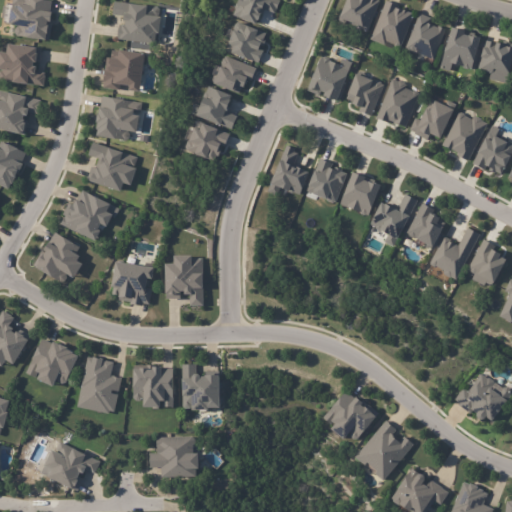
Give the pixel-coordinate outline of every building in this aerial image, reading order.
[(53,0),(11,0),(9,24),(16,25),(14,36),(48,40),(53,0)] [(264,10),(261,15),(254,13),(256,14),(253,22),(252,22),(251,26),(234,19),(235,18),(230,16),(233,10),(232,9),(233,7),(231,6),(233,0),(277,0),(280,1),(277,10),(276,9),(274,14),(264,10)] [(376,0),(379,1),(365,32),(358,29),(358,28),(335,19),(342,0),(376,0)] [(113,15),(124,16),(123,25),(119,24),(117,40),(156,44),(160,6),(114,2),(113,15)] [(399,8),(398,11),(402,13),(403,12),(414,17),(400,50),(399,50),(398,51),(394,49),(394,48),(386,44),(385,48),(370,42),(387,3),(399,8)] [(431,16),(428,22),(431,23),(432,23),(437,25),(438,23),(446,27),(433,58),(413,50),(411,50),(404,47),(419,11),(431,16)] [(262,47),(257,44),(255,48),(263,51),(257,65),(243,59),(242,61),(226,54),(227,53),(223,52),(225,47),(222,46),(229,31),(231,32),(235,22),(265,34),(263,39),(265,40),(262,47)] [(453,30),(464,33),(463,35),(469,37),(474,36),(480,38),(473,69),(470,69),(470,70),(468,71),(465,70),(464,68),(465,67),(463,66),(463,67),(453,65),(451,72),(440,69),(451,29),(453,30)] [(504,46),(504,47),(511,49),(511,53),(507,72),(509,72),(506,83),(490,79),(492,73),(479,70),(482,58),(480,58),(482,48),(485,48),(487,41),(504,46)] [(10,46),(41,49),(39,63),(43,63),(41,73),(46,74),(44,87),(17,83),(17,82),(1,80),(4,54),(9,55),(10,46)] [(140,91),(144,53),(112,50),(111,57),(105,57),(102,88),(119,89),(120,84),(129,85),(128,90),(140,91)] [(255,70),(250,81),(244,79),(238,95),(231,92),(230,95),(208,86),(216,67),(219,68),(220,66),(219,63),(221,60),(223,59),(224,57),(255,69),(255,70)] [(333,99),(332,103),(319,98),(320,95),(318,94),(318,96),(304,90),(313,67),(316,68),(320,58),(323,59),(323,58),(330,60),(329,62),(348,69),(345,75),(347,79),(346,81),(343,82),(341,87),(344,88),(339,101),(333,99)] [(372,82),(372,81),(374,82),(375,81),(377,81),(382,83),(382,84),(384,85),(371,116),(359,111),(359,109),(349,104),(350,101),(345,99),(346,97),(344,96),(353,74),(372,82)] [(393,123),(390,121),(389,124),(376,118),(393,79),(399,82),(401,81),(407,83),(407,85),(406,88),(414,91),(416,90),(419,92),(420,95),(405,129),(393,123)] [(225,111),(239,117),(233,131),(221,126),(220,129),(195,118),(195,116),(193,115),(199,99),(204,101),(210,88),(231,97),(225,111)] [(37,109),(36,109),(36,112),(29,111),(29,115),(25,115),(24,119),(26,119),(26,123),(25,131),(24,131),(23,134),(0,128),(0,90),(13,92),(13,93),(39,98),(38,101),(39,102),(37,109)] [(128,141),(130,131),(137,132),(141,102),(101,96),(95,136),(128,141)] [(428,136),(425,140),(413,134),(413,133),(408,131),(414,118),(417,120),(422,109),(427,111),(431,101),(444,107),(448,100),(456,104),(452,111),(450,110),(436,140),(428,136)] [(466,162),(455,156),(456,155),(440,147),(458,114),(459,114),(460,114),(463,115),(464,117),(471,121),(473,118),(475,117),(480,120),(481,122),(486,125),(466,162)] [(223,147),(218,145),(216,150),(219,152),(216,158),(213,157),(210,163),(203,160),(202,162),(189,156),(191,153),(182,149),(184,145),(182,144),(188,131),(194,133),(198,126),(213,132),(214,129),(228,135),(223,147)] [(492,173),(486,170),(486,169),(484,168),(483,170),(471,163),(476,154),(474,153),(482,138),(488,141),(491,136),(505,143),(506,142),(508,141),(511,143),(511,151),(509,157),(507,156),(502,166),(503,167),(499,174),(493,171),(492,173)] [(25,153),(20,163),(24,165),(15,185),(13,184),(10,190),(0,185),(0,146),(2,142),(20,150),(20,151),(25,153)] [(86,180),(120,191),(123,182),(130,185),(138,156),(92,143),(88,155),(98,158),(95,167),(91,166),(86,180)] [(299,157),(294,169),(295,169),(296,167),(305,171),(309,173),(301,194),(296,193),(294,193),(290,192),(290,190),(289,190),(288,192),(281,189),(278,196),(269,192),(271,186),(269,185),(278,162),(281,163),(288,145),(297,149),(296,152),(300,153),(299,157)] [(322,159),(333,164),(330,171),(333,172),(334,168),(341,171),(340,172),(345,174),(342,183),(343,183),(335,202),(333,203),(327,201),(326,198),(327,195),(326,194),(323,201),(310,195),(311,193),(306,191),(307,188),(305,187),(312,171),(315,172),(320,158),(322,159)] [(355,174),(366,178),(365,181),(374,184),(380,186),(370,216),(368,215),(366,216),(363,215),(363,213),(341,206),(353,173),(355,174)] [(115,205),(81,190),(74,205),(69,203),(59,224),(95,240),(102,224),(105,226),(115,205)] [(369,221),(380,202),(396,211),(407,191),(419,198),(392,245),(383,241),(387,234),(377,229),(379,227),(369,221)] [(434,212),(431,218),(444,226),(442,231),(440,231),(429,251),(413,242),(414,240),(414,239),(413,240),(412,240),(408,238),(408,236),(406,235),(422,205),(434,212)] [(480,235),(454,281),(450,279),(448,279),(443,276),(442,272),(434,268),(432,268),(429,266),(429,263),(444,237),(450,241),(449,243),(452,245),(452,244),(457,246),(467,228),(480,235)] [(81,246),(51,232),(34,268),(64,282),(67,274),(75,278),(81,263),(74,260),(81,246)] [(496,247),(493,253),(499,256),(498,258),(505,261),(491,286),(487,284),(487,283),(476,277),(477,275),(475,275),(471,273),(470,271),(469,270),(485,240),(496,247)] [(164,263),(165,299),(180,298),(180,294),(189,293),(189,306),(203,305),(201,256),(173,257),(173,263),(164,263)] [(149,304),(143,303),(142,306),(131,305),(131,302),(120,300),(120,297),(114,295),(119,264),(156,269),(154,280),(149,279),(148,288),(151,288),(149,304)] [(511,280),(511,319),(508,325),(496,319),(508,294),(505,292),(510,280),(511,280)] [(12,327),(18,330),(16,333),(20,336),(21,334),(28,338),(27,339),(31,342),(18,367),(10,363),(7,370),(0,366),(0,320),(5,311),(14,316),(13,317),(16,319),(12,327)] [(60,347),(61,345),(74,351),(73,353),(80,356),(79,357),(84,360),(74,380),(73,379),(71,384),(64,381),(59,390),(45,382),(47,377),(43,375),(40,380),(29,374),(45,340),(60,347)] [(98,359),(106,360),(106,362),(115,364),(113,376),(114,377),(114,378),(123,379),(116,414),(111,413),(111,415),(79,409),(90,359),(96,360),(96,359),(98,359)] [(193,372),(195,371),(196,371),(199,371),(201,373),(205,373),(205,372),(221,372),(222,406),(210,406),(210,408),(193,409),(193,400),(191,400),(190,402),(188,404),(183,404),(181,402),(180,390),(183,390),(182,375),(180,375),(179,360),(192,359),(193,372)] [(175,370),(175,379),(176,379),(177,393),(175,393),(175,408),(164,408),(164,409),(149,409),(149,390),(145,390),(145,399),(143,402),(139,402),(136,399),(136,366),(155,366),(155,370),(175,370)] [(488,379),(491,379),(496,382),(489,392),(498,398),(504,389),(508,388),(511,391),(511,395),(506,403),(505,402),(488,425),(482,420),(481,422),(470,414),(469,416),(457,408),(459,405),(454,402),(463,390),(470,394),(478,382),(477,381),(482,375),(488,379)] [(356,398),(363,403),(360,406),(364,409),(365,407),(372,413),(371,414),(375,417),(363,432),(360,435),(362,436),(359,439),(355,439),(351,437),(351,433),(350,431),(341,442),(328,431),(333,426),(324,419),(349,389),(357,396),(356,397),(356,398)] [(0,399),(13,403),(10,415),(12,415),(7,431),(2,429),(0,438),(0,399)] [(396,430),(390,436),(398,443),(404,437),(413,445),(380,483),(372,475),(374,473),(364,465),(361,468),(352,459),(386,421),(396,430)] [(198,451),(198,466),(195,467),(196,474),(160,475),(160,465),(149,466),(148,450),(157,450),(156,434),(192,433),(194,437),(194,441),(192,443),(192,451),(198,451)] [(104,464),(98,476),(92,473),(90,478),(87,476),(85,481),(87,482),(81,494),(45,476),(50,466),(52,467),(64,444),(104,464)] [(420,477),(418,479),(423,482),(419,487),(424,491),(431,481),(443,490),(442,491),(448,495),(440,507),(434,503),(427,511),(399,511),(395,509),(396,507),(390,502),(396,494),(394,493),(403,482),(411,471),(420,477)] [(476,490),(475,490),(487,495),(482,507),(492,511),(491,511),(448,511),(461,484),(467,487),(467,486),(476,490)]
